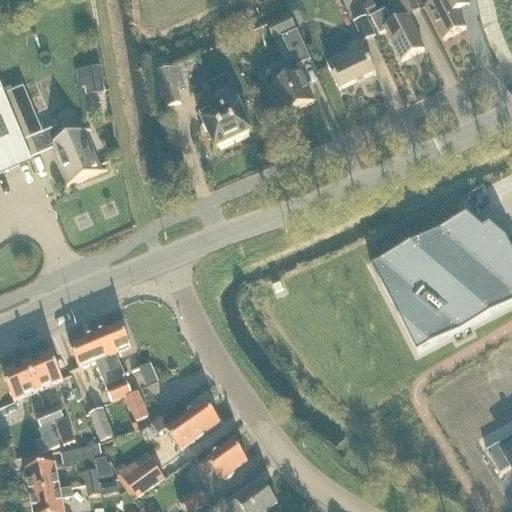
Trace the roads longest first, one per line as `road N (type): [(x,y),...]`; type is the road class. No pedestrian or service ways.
road 1 (primary): [(161,260),(321,202),(511,112)]
road 2 (unclassified): [(351,511),(314,488),(226,382),(161,260)]
road 3 (track): [(148,230),(104,0)]
road 4 (primary): [(0,329),(161,260)]
